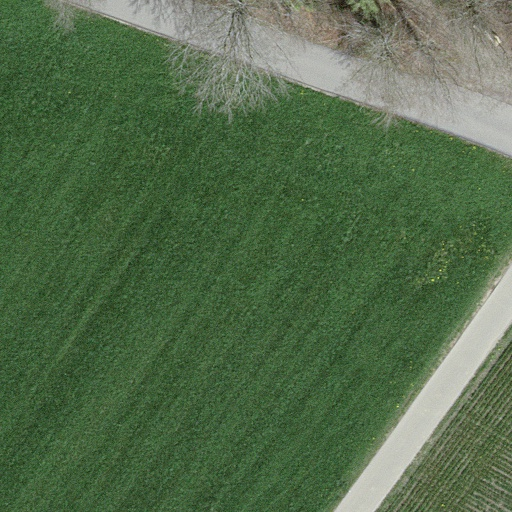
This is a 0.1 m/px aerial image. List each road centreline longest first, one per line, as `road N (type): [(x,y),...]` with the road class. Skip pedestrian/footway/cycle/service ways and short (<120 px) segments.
road 1 (unclassified): [(511,154),(408,108),(98,0)]
road 2 (unclassified): [(511,302),(359,511)]
road 3 (track): [(413,0),(511,104)]
